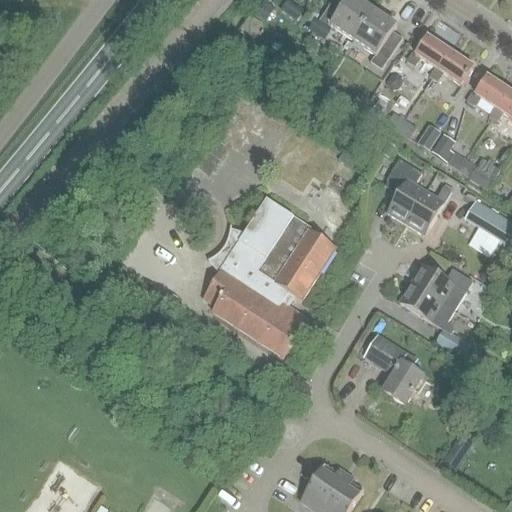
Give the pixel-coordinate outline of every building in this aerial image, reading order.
[(353,45),(374,15),(351,0),(350,0),(347,5),(339,0),(335,0),(315,30),(327,38),(332,30),(353,45)] [(263,4),(255,18),(266,24),(274,11),(263,4)] [(374,15),(353,45),(375,59),(370,67),(381,74),(402,42),(392,36),(396,30),(374,15)] [(420,62),(435,72),(438,75),(450,56),(427,41),(415,59),(412,57),(407,66),(414,71),(420,62)] [(331,46),(325,56),(337,63),(343,54),(331,46)] [(438,75),(435,72),(429,81),(437,86),(443,77),(461,90),(474,72),(450,56),(438,75)] [(480,102),(495,112),(498,114),(510,96),(487,81),(475,99),(472,97),(467,105),(474,111),(480,102)] [(498,114),(495,112),(489,121),(497,126),(503,117),(511,123),(511,97),(510,96),(498,114)] [(392,116),(385,126),(397,134),(404,124),(392,116)] [(404,124),(397,134),(409,142),(416,132),(404,124)] [(427,127),(415,146),(427,154),(440,135),(427,127)] [(441,137),(429,155),(441,163),(453,145),(441,137)] [(395,152),(387,148),(381,159),(389,163),(395,152)] [(344,156),(338,164),(352,174),(357,165),(344,156)] [(450,156),(445,166),(458,173),(463,163),(450,156)] [(476,171),(463,163),(458,173),(470,181),(476,171)] [(387,217),(406,228),(426,196),(415,189),(422,178),(400,165),(387,185),(401,193),(387,217)] [(426,196),(406,228),(425,240),(451,196),(443,191),(436,202),(426,196)] [(288,311),(295,301),(301,305),(336,252),(301,230),(303,227),(266,203),(244,237),(231,233),(231,230),(230,230),(229,241),(224,251),(217,259),(208,264),(219,277),(203,303),(215,311),(212,316),(283,362),(308,324),(288,311)] [(511,250),(511,232),(472,207),(462,224),(489,241),(483,250),(494,257),(500,248),(510,254),(511,250)] [(154,212),(117,274),(158,298),(171,277),(151,266),(176,224),(154,212)] [(454,315),(465,296),(466,297),(473,286),(452,273),(446,284),(422,269),(411,288),(454,315)] [(447,326),(454,315),(411,288),(399,307),(443,334),(448,326),(447,326)] [(171,311),(178,301),(171,296),(164,307),(171,311)] [(442,335),(432,350),(459,367),(469,352),(442,335)] [(416,364),(378,340),(364,362),(393,380),(383,396),(405,410),(414,395),(418,397),(426,385),(422,383),(423,382),(410,374),(416,364)] [(485,395),(475,378),(455,391),(465,407),(485,395)] [(353,483),(346,478),(339,474),(337,477),(324,469),(300,505),(310,511),(351,511),(363,495),(351,486),(353,483)]
